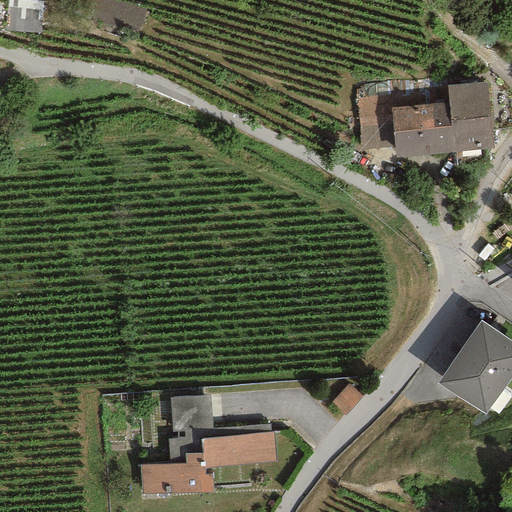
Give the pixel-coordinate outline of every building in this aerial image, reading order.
[(43,2),(26,0),(7,0),(4,30),(40,33),(43,2)] [(145,5),(118,0),(95,0),(92,17),(141,27),(145,5)] [(394,147),(395,158),(493,148),(486,82),(447,86),(449,103),(391,108),(394,147)] [(357,99),(360,150),(375,149),(394,147),(391,108),(389,96),(357,99)] [(511,376),(511,342),(481,323),(437,382),(485,417),(511,376)] [(362,397),(348,385),(332,404),(345,416),(362,397)] [(213,428),(210,395),(169,397),(171,432),(177,432),(213,428)] [(205,469),(276,462),(274,432),(270,433),(269,425),(213,428),(177,432),(177,438),(167,439),(169,464),(140,466),(142,494),(212,492),(211,475),(205,475),(205,469)]
